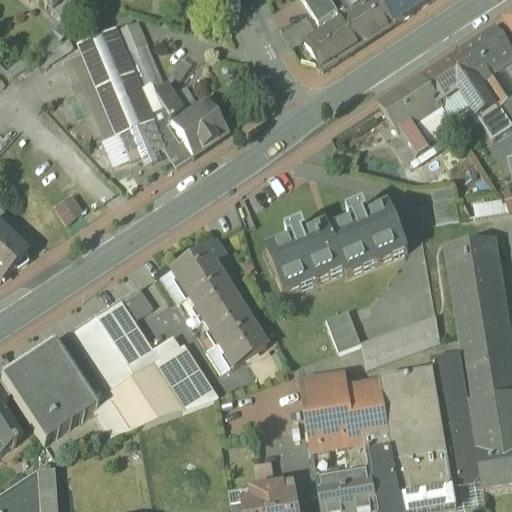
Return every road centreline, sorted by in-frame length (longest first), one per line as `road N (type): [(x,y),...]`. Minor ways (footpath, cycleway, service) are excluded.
road 1 (tertiary): [(0,326),(302,121)]
road 2 (tertiary): [(302,121),(483,0)]
road 3 (residential): [(250,0),(302,121)]
